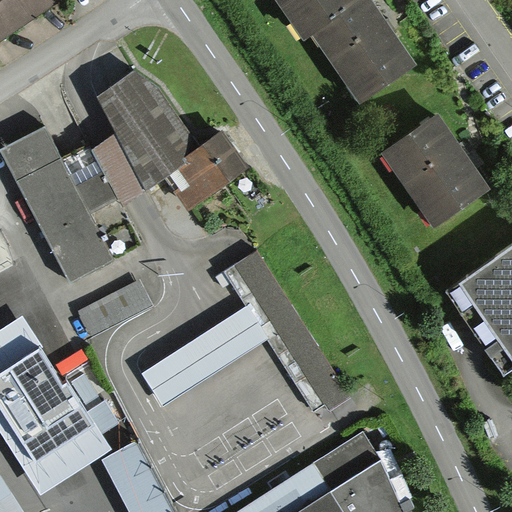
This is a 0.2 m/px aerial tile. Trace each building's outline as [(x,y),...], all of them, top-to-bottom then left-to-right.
[(0,0),(0,31),(44,0),(0,0)] [(276,0),(299,33),(311,25),(348,0),(276,0)] [(348,0),(311,25),(357,92),(404,60),(362,0),(348,0)] [(138,70),(94,98),(145,178),(162,167),(184,202),(239,167),(217,132),(189,149),(138,70)] [(434,116),(382,151),(429,220),(481,184),(434,116)] [(4,151),(71,280),(112,258),(46,130),(4,151)] [(511,366),(511,241),(443,290),(502,374),(511,366)] [(0,273),(11,267),(0,246),(0,273)] [(345,389),(255,247),(225,267),(249,305),(144,371),(162,400),(267,333),(315,409),(345,389)] [(139,276),(81,306),(94,333),(153,303),(139,276)] [(95,404),(104,397),(85,371),(75,378),(95,404)] [(38,466),(93,432),(60,379),(5,413),(38,466)] [(109,427),(121,419),(108,398),(95,407),(109,427)] [(404,511),(377,454),(360,427),(226,511),(180,511),(136,434),(100,452),(131,511),(404,511)] [(0,511),(20,511),(0,480),(0,511)]
